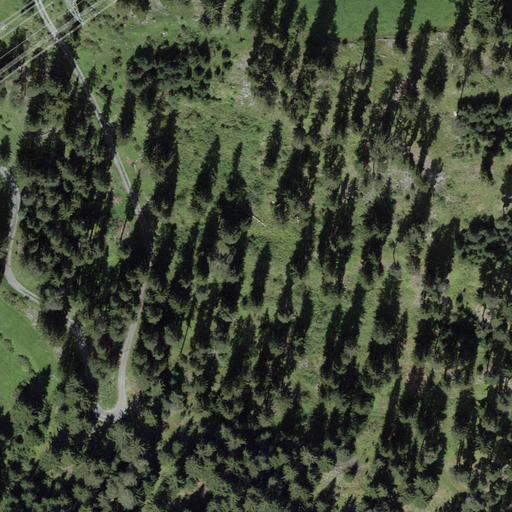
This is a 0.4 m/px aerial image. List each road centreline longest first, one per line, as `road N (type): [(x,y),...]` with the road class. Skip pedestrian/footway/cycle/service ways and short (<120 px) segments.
road 1 (track): [(42,0),(149,247),(123,396)]
road 2 (track): [(0,167),(15,207),(8,274),(81,337),(100,412),(120,409),(123,396)]
